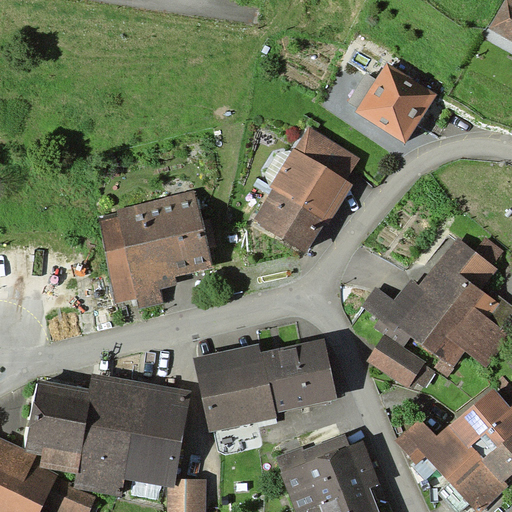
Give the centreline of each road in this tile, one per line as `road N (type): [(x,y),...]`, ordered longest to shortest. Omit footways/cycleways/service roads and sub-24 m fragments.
road 1 (tertiary): [(319,295),(50,361)]
road 2 (residential): [(511,153),(470,144),(423,161),(367,217),(319,295)]
road 3 (residential): [(319,295),(414,511)]
